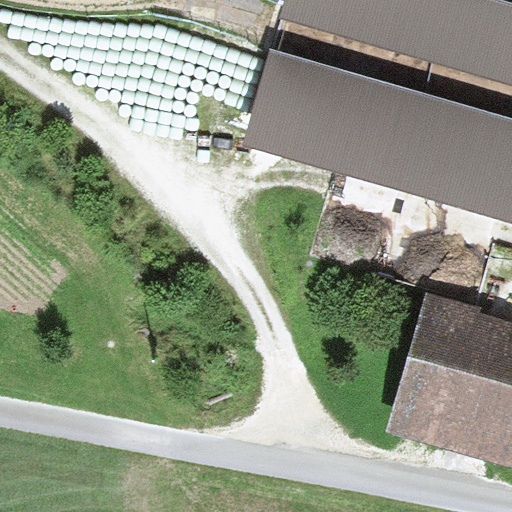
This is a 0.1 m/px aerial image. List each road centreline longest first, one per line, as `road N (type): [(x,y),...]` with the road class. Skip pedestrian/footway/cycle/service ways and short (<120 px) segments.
road 1 (track): [(310,478),(295,378),(249,245),(155,91),(0,30)]
road 2 (track): [(0,425),(486,511)]
road 3 (track): [(511,187),(496,174),(319,126),(155,91)]
